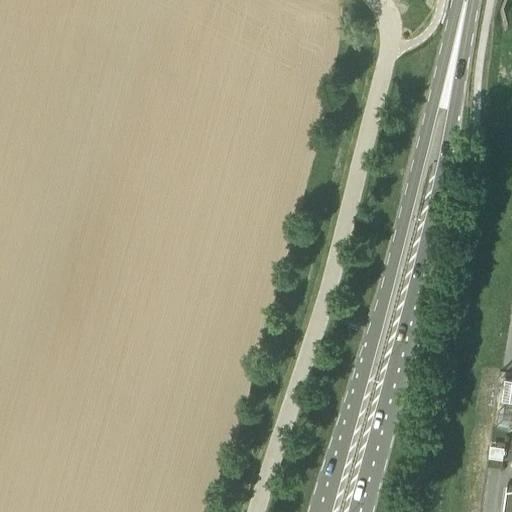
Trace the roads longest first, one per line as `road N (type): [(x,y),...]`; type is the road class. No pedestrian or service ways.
road 1 (unclassified): [(376,0),(387,19),(388,48),(255,511)]
road 2 (primary): [(456,45),(326,511)]
road 3 (primary): [(353,511),(437,183),(456,45)]
